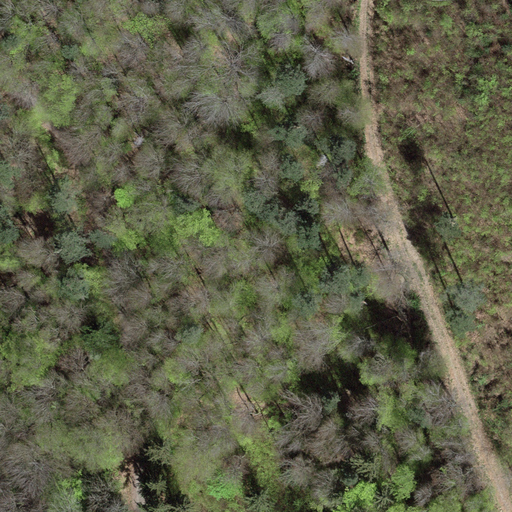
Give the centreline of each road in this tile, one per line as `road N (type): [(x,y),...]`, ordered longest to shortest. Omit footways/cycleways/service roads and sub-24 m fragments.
road 1 (track): [(367,0),(378,181),(412,340),(390,511)]
road 2 (track): [(0,73),(72,153),(103,218),(131,361),(134,511)]
